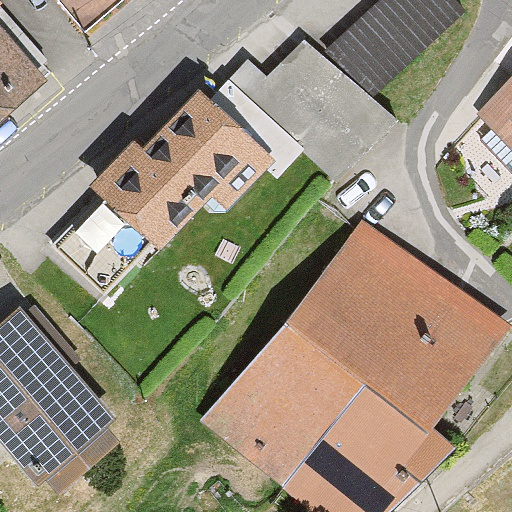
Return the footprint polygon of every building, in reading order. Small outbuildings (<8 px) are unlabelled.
[(0,0),(0,112),(55,70),(0,0)] [(57,0),(80,29),(117,0),(57,0)] [(246,62),(200,106),(262,171),(274,181),(297,158),(329,190),(395,126),(371,103),(463,14),(449,0),(374,0),(316,57),(299,40),(261,77),(246,62)] [(511,68),(464,118),(511,164),(511,37),(503,47),(511,56),(511,68)] [(43,250),(96,306),(202,205),(213,217),(262,171),(200,106),(188,94),(129,152),(124,147),(80,188),(93,202),(43,250)] [(358,226),(195,421),(305,511),(374,511),(446,452),(417,427),(503,324),(358,226)] [(104,429),(8,315),(0,320),(0,465),(25,496),(104,429)]
